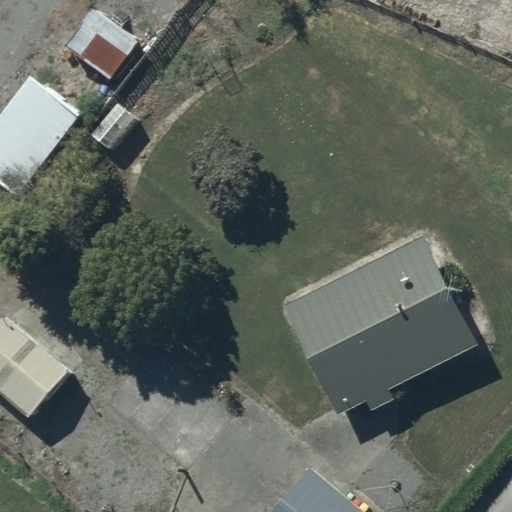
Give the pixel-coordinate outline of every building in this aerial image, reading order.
[(98,16),(68,56),(114,90),(144,50),(98,16)] [(42,80),(0,134),(0,191),(24,210),(94,120),(42,80)] [(429,247),(292,316),(345,423),(373,409),(377,418),(399,407),(395,398),(483,354),(429,247)] [(14,320),(0,335),(0,398),(31,426),(76,375),(14,320)] [(358,511),(315,476),(285,511),(358,511)]
